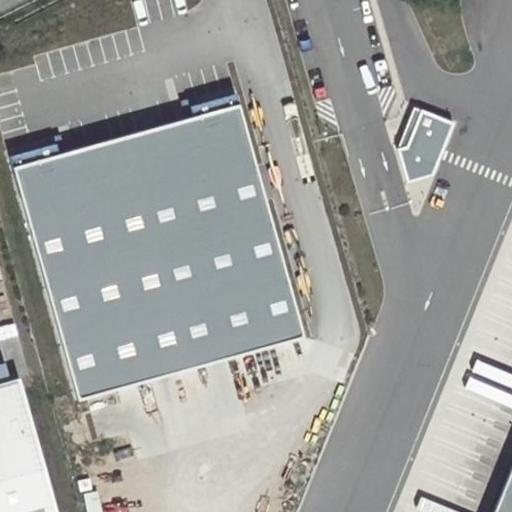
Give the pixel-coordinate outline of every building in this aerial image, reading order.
[(69,25),(57,32),(63,42),(75,35),(69,25)] [(228,100),(0,156),(60,398),(302,339),(285,269),(270,272),(228,100)] [(421,178),(445,119),(412,106),(388,165),(421,178)] [(0,511),(55,511),(18,378),(0,383),(0,511)] [(511,511),(511,457),(489,511),(511,511)]
